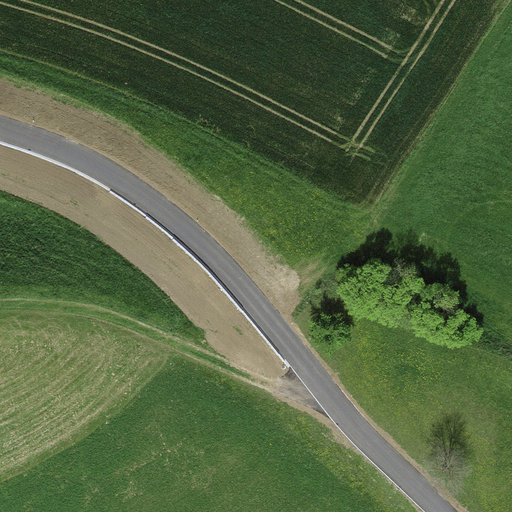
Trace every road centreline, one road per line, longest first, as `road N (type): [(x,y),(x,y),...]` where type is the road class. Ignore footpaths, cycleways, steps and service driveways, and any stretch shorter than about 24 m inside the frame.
road 1 (tertiary): [(442,511),(352,423),(234,277),(177,221),(112,175),(0,128)]
road 2 (track): [(326,390),(267,383),(116,319),(61,309),(0,311)]
